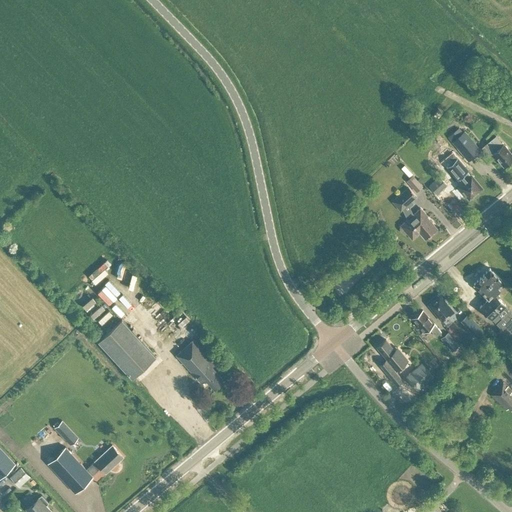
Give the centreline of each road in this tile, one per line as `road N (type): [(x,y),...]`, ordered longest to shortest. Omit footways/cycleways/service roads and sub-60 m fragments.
road 1 (unclassified): [(333,342),(285,279),(236,100),(208,57),(152,0)]
road 2 (tertiary): [(131,511),(333,342)]
road 3 (unclassified): [(507,511),(384,402),(333,342)]
road 4 (tertiary): [(333,342),(511,196)]
